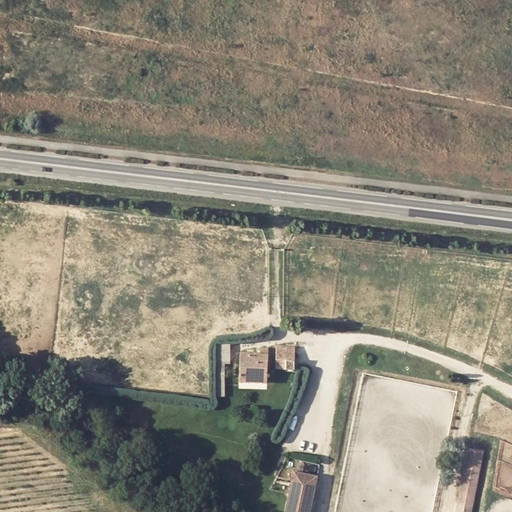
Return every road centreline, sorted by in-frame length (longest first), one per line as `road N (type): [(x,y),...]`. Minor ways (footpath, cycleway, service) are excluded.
road 1 (secondary): [(484,217),(0,159)]
road 2 (unknown): [(304,196),(308,340)]
